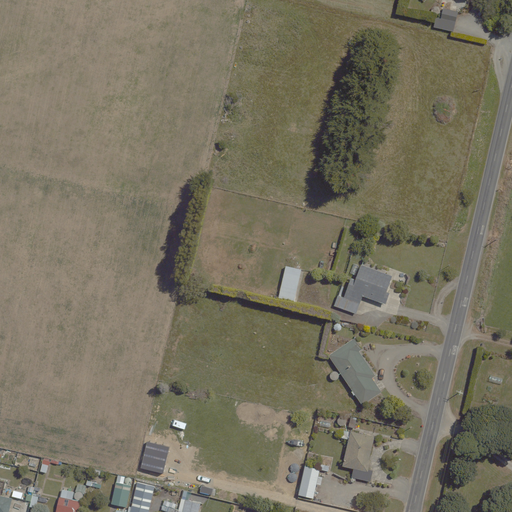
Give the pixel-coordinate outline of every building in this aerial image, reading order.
[(456,20),(435,17),(434,29),(454,33),(456,20)] [(364,299),(386,308),(398,279),(363,265),(356,282),(348,279),(337,307),(357,315),(364,299)] [(305,270),(286,266),(279,300),(298,304),(305,270)] [(354,341),(330,357),(362,405),(386,389),(354,341)] [(378,436),(351,431),(344,430),(343,438),(349,439),(344,465),(371,471),(378,436)] [(51,460),(43,459),(41,473),(49,474),(51,460)] [(324,477),(320,476),(322,470),(306,466),(299,495),(315,499),(318,485),(321,485),(324,477)] [(118,476),(111,506),(126,510),(134,479),(118,476)] [(138,481),(131,511),(149,511),(156,484),(138,481)] [(35,491),(36,487),(30,485),(28,492),(33,493),(30,507),(38,509),(41,493),(35,491)] [(81,511),(83,502),(74,500),(76,490),(62,487),(56,511),(81,511)] [(0,497),(0,511),(11,511),(14,502),(0,497)] [(162,510),(167,511),(199,511),(202,504),(181,498),(180,503),(165,499),(162,510)]
